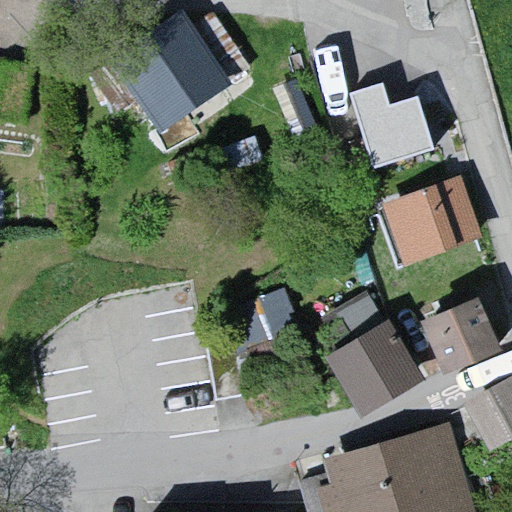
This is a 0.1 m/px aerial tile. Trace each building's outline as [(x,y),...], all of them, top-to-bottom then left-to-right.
[(175,17),(107,61),(153,126),(221,88),(175,17)] [(378,79),(348,89),(374,170),(432,150),(416,93),(388,104),(378,79)] [(459,172),(375,201),(398,265),(482,235),(459,172)] [(476,286),(420,308),(445,370),(503,338),(476,286)] [(427,375),(391,317),(325,358),(361,416),(427,375)] [(511,378),(471,401),(495,447),(511,438),(511,378)] [(307,474),(316,511),(471,511),(452,436),(307,474)]
